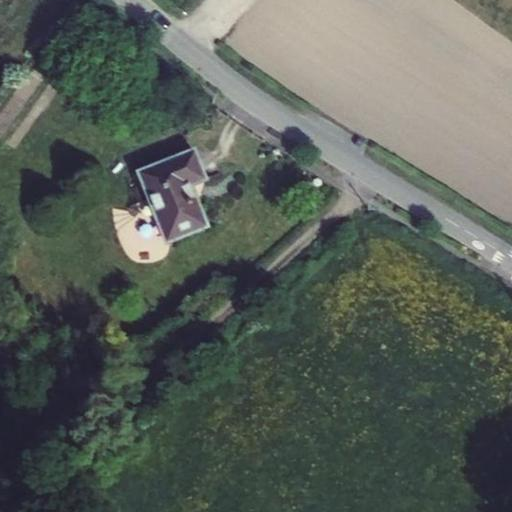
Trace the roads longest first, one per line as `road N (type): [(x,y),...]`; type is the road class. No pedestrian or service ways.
road 1 (track): [(376,175),(16,511)]
road 2 (unclassified): [(132,0),(255,99),(376,175)]
road 3 (residential): [(511,261),(376,175)]
